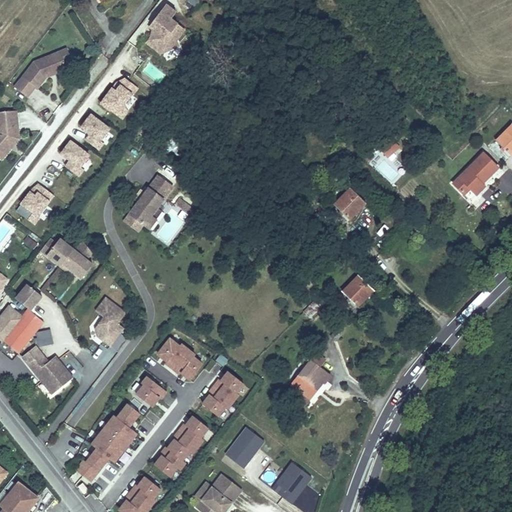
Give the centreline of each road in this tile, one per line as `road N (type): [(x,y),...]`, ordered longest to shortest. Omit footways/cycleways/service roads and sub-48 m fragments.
road 1 (primary): [(511,268),(404,394),(355,511)]
road 2 (unknown): [(456,326),(359,231)]
road 3 (unclassified): [(84,511),(0,405)]
